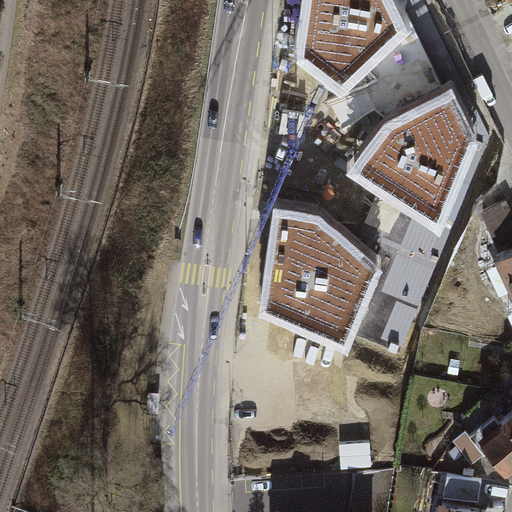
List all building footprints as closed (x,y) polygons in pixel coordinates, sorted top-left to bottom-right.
[(310,0),(303,0),(299,42),(384,51),(389,8),(310,0)] [(400,12),(395,38),(417,42),(421,16),(400,12)] [(289,142),(349,146),(352,105),(292,101),(289,142)] [(511,203),(509,198),(482,211),(500,248),(511,242),(511,203)] [(328,267),(336,211),(292,205),(286,243),(306,245),(303,264),(328,267)] [(511,247),(495,256),(511,290),(511,247)] [(257,320),(290,324),(295,281),(262,277),(257,320)] [(331,364),(299,367),(307,457),(362,452),(359,417),(336,419),(331,364)] [(511,470),(511,409),(479,435),(509,473),(511,470)] [(492,511),(493,509),(438,500),(436,511),(492,511)]
